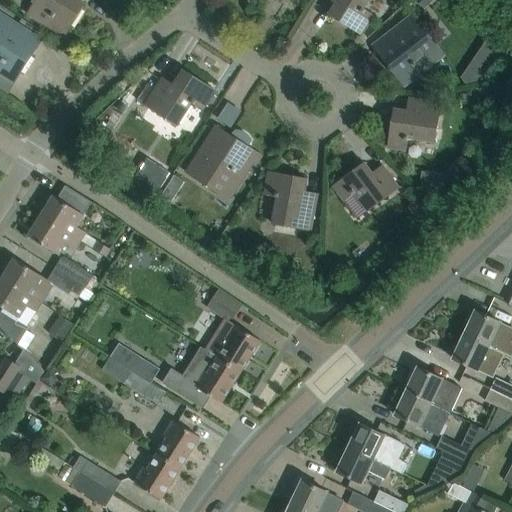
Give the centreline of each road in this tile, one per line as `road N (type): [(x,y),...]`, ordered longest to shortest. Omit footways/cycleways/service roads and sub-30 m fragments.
road 1 (tertiary): [(207,511),(276,425),(511,203)]
road 2 (residential): [(192,6),(116,63),(30,154)]
road 3 (residential): [(289,86),(192,6)]
road 4 (residential): [(289,86),(284,117),(308,138),(338,129),(347,100)]
